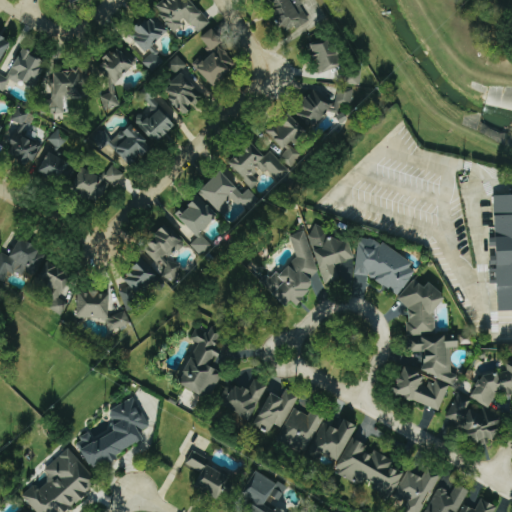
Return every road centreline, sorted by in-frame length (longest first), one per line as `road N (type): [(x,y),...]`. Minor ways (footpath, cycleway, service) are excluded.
road 1 (residential): [(84,232),(102,242),(273,79),(226,0)]
road 2 (residential): [(511,488),(282,356)]
road 3 (residential): [(356,400),(381,348),(371,315),(345,303),(324,309),(282,356)]
road 4 (residential): [(123,0),(89,28),(63,32),(25,0)]
